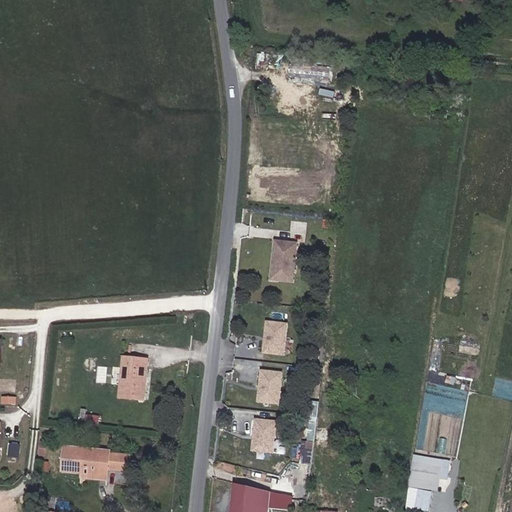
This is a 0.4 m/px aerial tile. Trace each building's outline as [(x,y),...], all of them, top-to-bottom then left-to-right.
[(285,276),(288,239),(268,237),(264,274),(285,276)] [(284,354),(288,322),(265,320),(262,352),(284,354)] [(147,362),(128,360),(126,378),(121,377),(119,399),(143,401),(147,362)] [(282,371),(259,369),(256,403),(278,405),(282,371)] [(277,420),(253,418),(250,451),(274,453),(277,420)] [(17,458),(19,446),(10,444),(8,457),(17,458)] [(113,449),(65,444),(63,471),(82,473),(82,478),(110,481),(111,470),(132,472),(134,454),(112,451),(113,449)] [(450,459),(413,453),(403,511),(407,511),(430,511),(434,492),(438,492),(440,479),(446,480),(450,459)] [(267,511),(270,491),(235,482),(231,511),(267,511)] [(289,509),(290,495),(277,494),(276,508),(289,509)]
